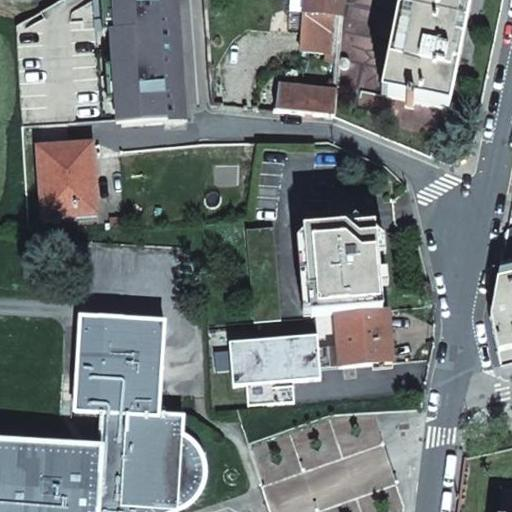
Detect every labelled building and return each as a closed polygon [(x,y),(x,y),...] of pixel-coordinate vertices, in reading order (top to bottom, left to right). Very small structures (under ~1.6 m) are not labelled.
[(112,0),(121,121),(121,128),(187,123),(178,0),(112,0)] [(305,0),(301,53),(339,57),(342,0),(305,0)] [(342,0),(339,57),(337,86),(389,97),(408,0),(342,0)] [(408,0),(389,97),(408,101),(407,106),(413,108),(414,102),(450,110),(471,0),(408,0)] [(278,87),(276,113),(305,116),(335,118),(336,92),(278,87)] [(38,150),(44,219),(96,215),(92,156),(91,147),(38,150)] [(306,232),(310,284),(382,283),(376,226),(306,232)] [(491,320),(498,354),(511,351),(511,247),(505,249),(500,269),(491,320)] [(382,283),(310,284),(312,318),(336,316),(384,312),(382,283)] [(384,312),(336,316),(341,369),(393,364),(388,312),(384,312)] [(0,511),(96,511),(97,506),(122,507),(121,511),(160,511),(178,505),(187,498),(192,493),(199,486),(203,478),(208,461),(209,458),(209,451),(208,447),(206,445),(202,443),(199,441),(182,436),(183,419),(158,418),(164,325),(81,321),(76,413),(103,415),(101,453),(0,446),(0,511)] [(500,511),(511,511),(511,491),(503,491),(500,511)]
